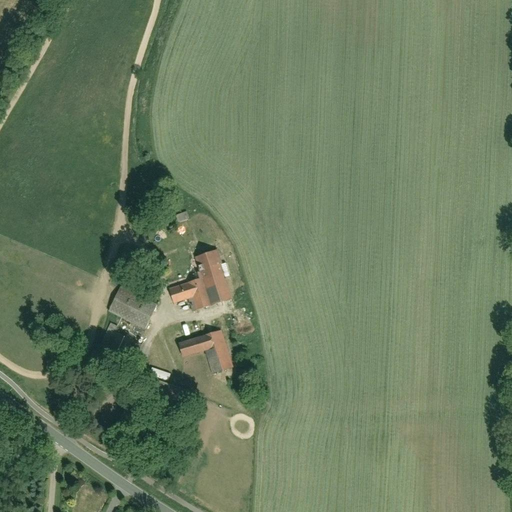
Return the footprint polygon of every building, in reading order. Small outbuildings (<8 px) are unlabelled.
[(217,257),(198,263),(211,308),(231,302),(217,257)] [(193,300),(197,314),(210,310),(201,283),(200,278),(187,282),(188,286),(169,292),(174,306),(193,300)] [(121,291),(111,312),(149,330),(159,308),(121,291)] [(105,358),(128,370),(140,345),(117,333),(105,358)] [(213,374),(227,370),(216,334),(177,345),(181,360),(207,353),(213,374)] [(191,393),(148,378),(137,409),(180,424),(191,393)]
